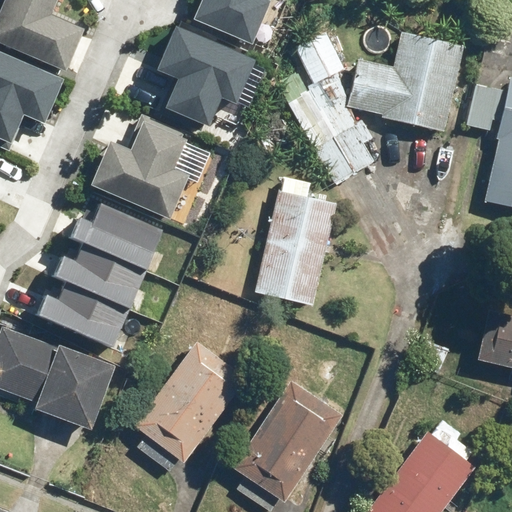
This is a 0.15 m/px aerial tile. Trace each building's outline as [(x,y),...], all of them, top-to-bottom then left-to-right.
[(0,0),(0,40),(65,68),(84,24),(50,10),(54,0),(0,0)] [(195,0),(189,15),(248,40),(265,0),(195,0)] [(511,10),(511,0),(499,0),(498,7),(511,10)] [(254,56),(175,22),(156,66),(173,73),(159,103),(205,123),(218,92),(235,100),(254,56)] [(341,68),(322,31),(293,46),(312,83),(341,68)] [(441,131),(460,45),(398,31),(391,65),(355,57),(344,106),(379,114),(379,118),(441,131)] [(60,73),(0,47),(0,134),(11,140),(24,109),(41,116),(60,73)] [(511,73),(510,73),(481,200),(511,207),(511,73)] [(372,161),(326,82),(286,104),(332,183),(372,161)] [(486,130),(497,89),(474,83),(463,124),(486,130)] [(90,181),(169,215),(188,172),(171,165),(184,134),(139,115),(125,145),(109,138),(90,181)] [(309,305),(333,202),(276,189),(252,292),(309,305)] [(37,313),(112,344),(161,226),(98,200),(90,219),(78,214),(69,235),(81,240),(74,258),(61,253),(53,274),(65,279),(58,297),(46,293),(37,313)] [(511,367),(511,315),(485,309),(473,359),(511,367)] [(109,367),(0,326),(0,387),(32,400),(30,408),(85,429),(109,367)] [(181,461),(243,377),(194,341),(132,425),(181,461)] [(340,412),(288,379),(230,468),(282,501),(340,412)] [(362,511),(436,511),(472,466),(425,430),(362,511)]
